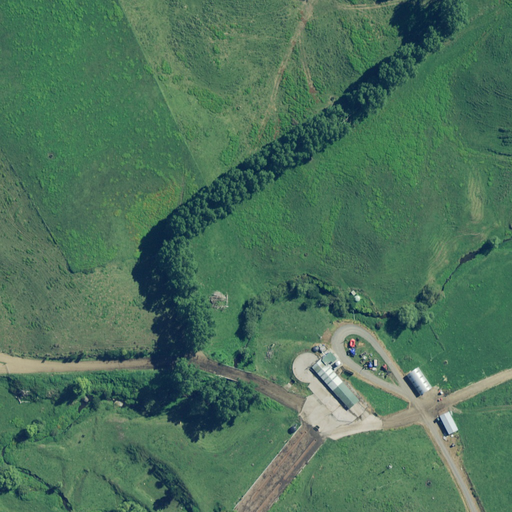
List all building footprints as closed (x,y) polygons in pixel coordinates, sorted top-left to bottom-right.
[(361,299),(357,294),(352,299),(357,304),(361,299)] [(319,342),(312,348),(316,353),(319,350),(322,354),(327,349),(319,342)] [(333,363),(337,360),(330,352),(312,368),(349,410),(359,401),(329,367),(332,364),(333,363)] [(337,360),(333,363),(337,368),(341,365),(337,360)] [(431,389),(417,368),(406,376),(420,396),(431,389)] [(458,430),(448,412),(439,417),(449,435),(458,430)]
